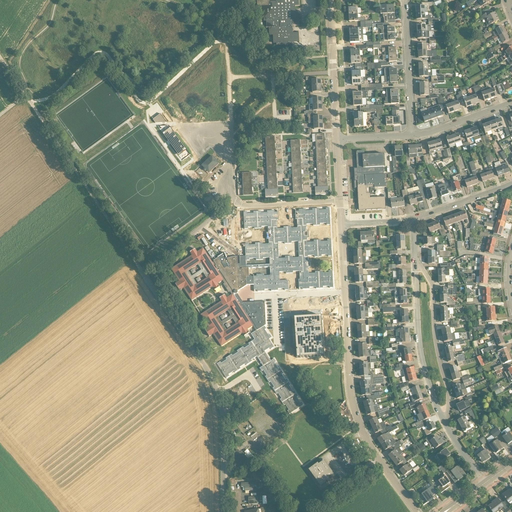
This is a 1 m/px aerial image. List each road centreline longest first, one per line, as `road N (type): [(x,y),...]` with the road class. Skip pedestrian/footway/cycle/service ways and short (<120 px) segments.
road 1 (unclassified): [(224,511),(214,383),(25,96)]
road 2 (residential): [(415,511),(352,408),(344,292)]
road 3 (residential): [(440,416),(446,389),(430,285),(414,263)]
road 4 (residential): [(440,416),(422,365),(414,263)]
road 5 (residential): [(330,0),(336,138)]
road 6 (residential): [(410,135),(404,0)]
